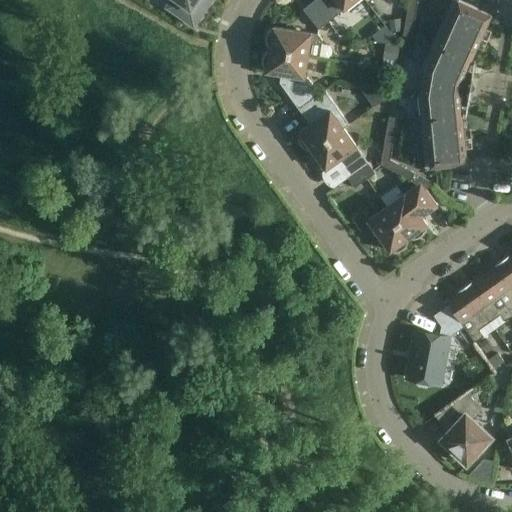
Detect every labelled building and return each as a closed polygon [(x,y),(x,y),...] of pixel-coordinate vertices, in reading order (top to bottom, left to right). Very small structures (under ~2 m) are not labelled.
[(171,0),(166,7),(193,26),(211,0),(171,0)] [(314,0),(303,9),(319,29),(355,0),(314,0)] [(467,69),(491,15),(458,0),(451,0),(422,65),(417,94),(425,167),(467,163),(461,104),(469,103),(474,72),(467,69)] [(407,15),(415,16),(417,6),(408,4),(407,15)] [(405,25),(413,26),(415,16),(407,15),(405,25)] [(399,18),(388,20),(390,32),(393,31),(400,30),(401,30),(399,18)] [(405,25),(403,36),(412,37),(413,26),(405,25)] [(266,45),(267,47),(269,46),(270,46),(270,49),(308,55),(320,57),(329,58),(332,55),(333,49),(330,44),(322,43),(322,40),(318,34),(311,33),(273,27),(273,30),(271,30),(271,29),(269,30),(268,32),(267,34),(266,36),(266,38),(266,41),(266,43),(266,45)] [(385,44),(383,59),(397,61),(399,46),(385,44)] [(266,72),(285,75),(283,87),(291,99),(312,84),(308,79),(304,78),(308,55),(270,49),(269,52),(268,52),(267,51),(266,52),(264,54),(263,56),(262,58),(262,60),(262,62),(262,65),(263,67),(264,69),(265,68),(267,68),(266,72)] [(299,132),(301,134),(300,135),(298,135),(298,137),(299,140),(299,142),(300,144),(302,146),(303,147),(305,149),(307,150),(309,150),(309,149),(311,148),(312,150),(344,128),(312,84),(291,99),(305,119),(309,116),(313,122),(299,132)] [(386,91),(358,86),(373,107),(389,95),(386,91)] [(389,116),(387,127),(396,129),(397,118),(389,116)] [(385,137),(394,139),(396,129),(387,127),(385,137)] [(313,153),(311,153),(311,156),(312,158),(312,160),(313,162),(315,164),(316,165),(318,167),(320,168),(322,168),(322,167),(324,166),(326,169),(339,159),(344,165),(340,168),(347,177),(368,163),(344,128),(312,150),(314,153),(313,153)] [(385,137),(383,147),(392,149),(394,139),(385,137)] [(383,147),(380,164),(390,160),(392,149),(383,147)] [(403,166),(390,160),(380,164),(398,174),(403,166)] [(368,163),(347,177),(354,187),(375,173),(368,163)] [(403,166),(398,174),(411,181),(415,173),(403,166)] [(387,206),(386,207),(409,238),(411,237),(412,238),(411,239),(413,239),(414,239),(415,239),(416,239),(418,238),(419,238),(420,237),(421,237),(422,236),(423,235),(424,234),(424,233),(425,232),(426,231),(426,230),(427,228),(425,228),(424,227),(427,225),(421,217),(417,211),(423,207),(427,212),(437,205),(426,189),(432,185),(428,180),(424,178),(415,173),(411,181),(417,185),(403,195),(387,206)] [(352,218),(361,230),(362,231),(363,232),(365,233),(366,233),(368,233),(369,233),(371,233),(372,232),(374,231),(375,230),(390,251),(393,249),(393,251),(393,252),(396,252),(398,252),(400,251),(402,250),(404,249),(405,247),(407,246),(408,244),(409,241),(407,241),(406,240),(409,238),(386,207),(369,219),(362,211),(352,218)] [(502,260),(511,273),(511,254),(509,256),(509,255),(502,260)] [(484,274),(511,313),(511,273),(502,260),(495,265),(496,266),(484,274)] [(464,287),(489,322),(500,314),(505,321),(511,315),(511,313),(484,274),(472,283),(471,282),(464,287)] [(464,326),(475,342),(484,336),(479,329),(489,322),(464,287),(458,291),(459,292),(447,300),(447,299),(446,300),(449,305),(464,326)] [(407,378),(440,384),(449,337),(464,326),(449,305),(434,315),(441,326),(440,335),(416,331),(407,378)] [(486,339),(479,344),(486,354),(493,349),(486,339)] [(478,346),(475,342),(475,341),(466,347),(469,352),(478,346)] [(494,368),(503,361),(498,353),(488,360),(494,368)] [(481,411),(468,393),(435,415),(436,417),(442,412),(453,427),(441,440),(467,464),(492,437),(473,420),(481,411)] [(478,456),(473,476),(488,480),(493,460),(478,456)]
